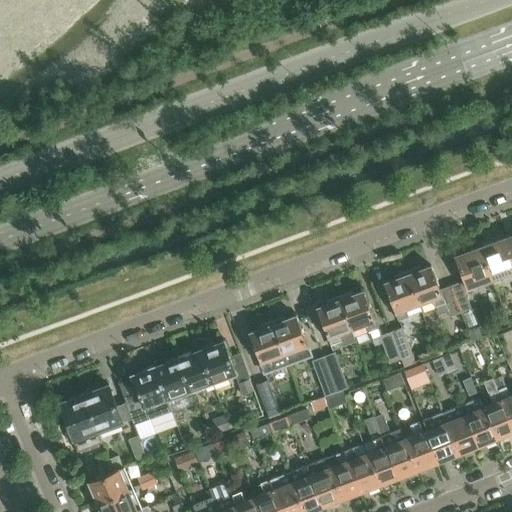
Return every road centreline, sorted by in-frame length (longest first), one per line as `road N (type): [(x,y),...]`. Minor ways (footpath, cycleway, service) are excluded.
road 1 (secondary): [(0,240),(511,47)]
road 2 (residential): [(5,378),(511,192)]
road 3 (secondary): [(507,0),(0,182)]
road 4 (residential): [(59,511),(5,378)]
